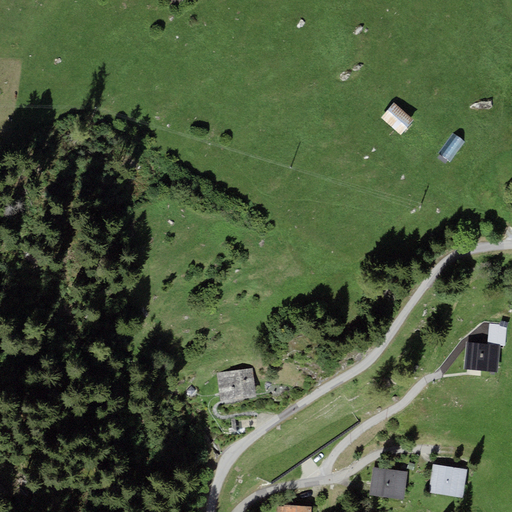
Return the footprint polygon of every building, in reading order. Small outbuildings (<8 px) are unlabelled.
[(413,120),(394,104),(381,118),(401,135),(413,120)] [(439,153),(451,163),(466,143),(454,133),(439,153)] [(507,325),(489,324),(487,344),(500,345),(505,346),(507,325)] [(487,344),(467,342),(464,369),(497,372),(500,345),(487,344)] [(253,367),(216,372),(219,401),(257,396),(253,367)] [(272,484),(360,423),(340,397),(250,461),(244,471),(272,484)] [(468,469),(433,464),(429,492),(463,498),(468,469)] [(408,472),(373,467),(369,494),(404,499),(408,472)]
